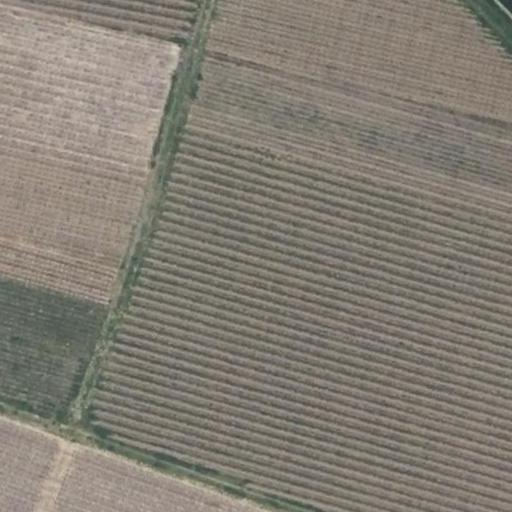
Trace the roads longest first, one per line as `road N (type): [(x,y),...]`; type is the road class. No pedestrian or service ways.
road 1 (track): [(211,0),(152,214),(74,434)]
road 2 (track): [(0,408),(302,511)]
